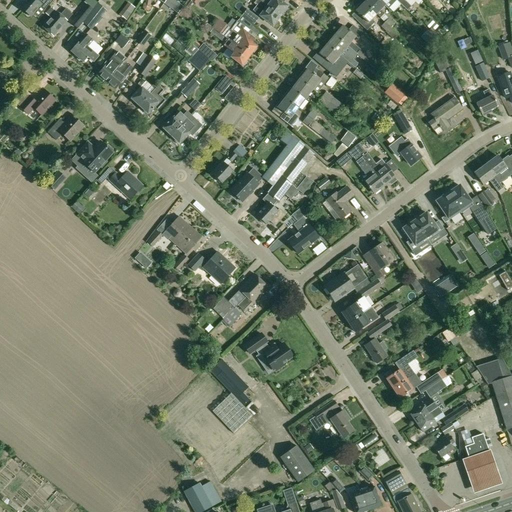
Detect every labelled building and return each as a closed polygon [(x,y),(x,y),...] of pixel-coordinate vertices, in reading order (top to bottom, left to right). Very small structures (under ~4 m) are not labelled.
[(27,0),(21,8),(25,12),(25,13),(28,16),(30,15),(31,16),(42,4),(41,4),(44,0),(27,0)] [(179,3),(175,0),(165,0),(163,3),(174,10),(179,3)] [(268,0),(267,0),(264,4),(280,16),(287,6),(279,0),(272,0),(271,2),(268,0)] [(379,0),(366,0),(365,2),(377,14),(385,5),(379,0)] [(379,0),(385,5),(388,9),(396,0),(379,0)] [(396,0),(407,10),(411,6),(404,0),(396,0)] [(92,8),(77,28),(78,29),(82,25),(90,32),(102,17),(98,13),(104,6),(98,2),(93,9),(92,8)] [(356,11),(352,16),(367,31),(374,22),(371,19),(377,14),(365,2),(356,11)] [(129,3),(120,15),(127,20),(135,8),(129,3)] [(86,4),(70,23),(77,28),(92,8),(86,4)] [(264,11),(260,16),(273,26),(280,16),(264,4),(261,8),(264,11)] [(45,13),(50,18),(43,27),(54,36),(67,21),(73,15),(66,9),(60,15),(51,7),(45,13)] [(247,9),(242,15),(254,25),(259,19),(247,9)] [(213,28),(226,38),(249,56),(256,47),(252,43),(255,39),(247,33),(250,30),(254,25),(242,15),(237,22),(239,24),(234,31),(219,19),(213,28)] [(389,18),(385,22),(391,27),(394,24),(389,18)] [(385,22),(381,27),(394,40),(398,35),(390,28),(391,27),(385,22)] [(343,26),(335,36),(347,46),(364,60),(367,55),(351,42),(355,37),(343,26)] [(440,42),(444,38),(432,27),(428,31),(440,42)] [(144,32),(137,41),(143,46),(151,37),(144,32)] [(111,50),(116,54),(122,48),(125,51),(131,43),(121,34),(117,38),(115,42),(117,44),(111,50)] [(71,51),(83,62),(88,57),(94,62),(98,56),(86,45),(91,39),(87,36),(80,44),(78,43),(71,51)] [(327,44),(340,55),(349,63),(361,72),(364,68),(344,51),(347,46),(335,36),(327,44)] [(439,43),(432,36),(427,42),(434,48),(439,43)] [(465,45),(472,42),(469,37),(463,40),(465,45)] [(222,43),(235,53),(231,57),(242,66),(249,56),(226,38),(222,43)] [(193,44),(199,49),(202,46),(196,41),(193,44)] [(102,57),(107,51),(97,42),(92,47),(102,57)] [(498,47),(503,60),(507,59),(511,69),(511,68),(511,54),(508,43),(498,47)] [(194,55),(199,49),(193,44),(188,49),(194,55)] [(199,49),(203,53),(213,62),(218,56),(204,44),(202,46),(199,49)] [(327,44),(320,54),(332,64),(340,55),(327,44)] [(150,55),(157,60),(159,57),(152,52),(150,55)] [(98,75),(107,82),(116,71),(113,68),(119,60),(114,56),(108,64),(98,75)] [(445,56),(434,62),(437,67),(448,62),(445,56)] [(140,71),(145,75),(154,63),(148,59),(140,71)] [(116,71),(107,82),(115,89),(124,78),(132,68),(124,61),(120,66),(121,67),(119,69),(118,68),(116,71)] [(490,77),(483,63),(476,67),(482,81),(490,77)] [(307,70),(300,79),(313,90),(315,92),(317,93),(329,79),(316,68),(312,74),(307,70)] [(462,91),(451,68),(445,71),(456,94),(462,91)] [(498,78),(501,85),(504,83),(511,103),(511,80),(511,81),(509,73),(498,78)] [(12,83),(21,92),(29,83),(20,74),(12,83)] [(220,82),(227,87),(232,81),(225,76),(220,82)] [(326,85),(331,89),(337,82),(331,77),(326,85)] [(300,79),(292,89),(305,99),(313,90),(300,79)] [(190,84),(182,93),(186,98),(195,89),(190,84)] [(158,86),(150,95),(140,106),(148,114),(153,107),(157,110),(165,101),(160,95),(163,90),(158,86)] [(388,95),(399,104),(405,96),(395,87),(388,95)] [(131,99),(140,106),(150,95),(141,88),(131,99)] [(292,89),(285,98),(298,108),(305,99),(292,89)] [(28,96),(19,106),(26,112),(28,115),(31,112),(34,108),(41,115),(55,101),(43,90),(33,101),(28,96)] [(476,104),(480,112),(481,115),(482,115),(483,117),(491,112),(490,110),(497,107),(492,96),(488,90),(483,92),(487,99),(476,104)] [(326,92),(322,97),(339,111),(343,105),(326,92)] [(16,103),(19,106),(28,96),(25,94),(16,103)] [(199,95),(189,105),(194,110),(204,99),(199,95)] [(322,97),(319,102),(335,115),(339,111),(322,97)] [(429,123),(434,131),(439,127),(443,132),(450,127),(446,121),(463,109),(454,97),(435,111),(438,116),(433,119),(429,123)] [(285,98),(278,108),(277,109),(284,114),(280,118),(291,127),(299,117),(294,114),(298,108),(285,98)] [(393,110),(397,106),(390,101),(387,105),(393,110)] [(386,120),(393,129),(398,126),(404,135),(412,130),(400,110),(392,115),(392,116),(386,120)] [(311,111),(307,116),(313,121),(317,116),(311,111)] [(163,128),(162,128),(166,132),(167,131),(171,135),(182,123),(186,120),(177,112),(163,128)] [(347,116),(357,124),(360,120),(350,112),(347,116)] [(371,119),(376,123),(381,115),(376,112),(371,119)] [(66,123),(63,127),(58,122),(48,133),(56,141),(62,134),(70,141),(78,133),(78,132),(83,126),(72,116),(66,123)] [(307,116),(304,121),(310,125),(313,121),(307,116)] [(182,123),(171,135),(176,140),(175,141),(179,145),(180,144),(195,128),(186,120),(182,123)] [(310,125),(321,133),(324,130),(319,127),(320,126),(313,121),(310,125)] [(377,129),(372,134),(375,138),(381,133),(377,129)] [(262,178),(257,185),(267,193),(304,147),(291,135),(287,132),(281,141),(282,142),(278,148),(283,151),(269,169),(268,168),(265,166),(258,175),(262,178)] [(356,138),(347,132),(341,139),(350,146),(356,138)] [(254,138),(260,142),(263,138),(257,134),(254,138)] [(372,135),(366,139),(373,147),(378,143),(375,138),(372,134),(371,134),(372,135)] [(394,147),(399,155),(401,153),(411,166),(420,158),(411,146),(409,147),(403,140),(394,147)] [(111,152),(113,150),(108,146),(107,148),(100,142),(94,149),(92,146),(89,150),(85,146),(71,161),(79,167),(83,163),(94,173),(100,167),(101,168),(107,162),(105,161),(112,153),(111,152)] [(223,163),(212,175),(217,179),(217,181),(219,183),(221,183),(222,184),(233,171),(227,166),(237,156),(241,159),(247,153),(239,146),(233,152),(223,163)] [(267,205),(257,216),(261,220),(260,221),(264,224),(265,223),(266,224),(278,212),(273,207),(277,202),(278,203),(286,195),(291,200),(299,191),(303,195),(313,182),(307,177),(306,177),(301,173),(314,155),(304,147),(267,193),(268,193),(262,200),(267,205)] [(354,148),(351,150),(359,160),(357,162),(362,168),(367,164),(362,158),(354,148)] [(352,154),(340,159),(344,167),(355,161),(352,154)] [(367,154),(362,158),(367,164),(372,160),(367,154)] [(486,165),(500,183),(511,173),(511,155),(509,158),(508,156),(501,161),(497,156),(486,165)] [(382,160),(370,168),(384,187),(395,178),(385,165),(385,164),(382,160)] [(126,172),(132,164),(127,162),(122,169),(126,172)] [(500,183),(486,165),(474,173),(483,185),(489,181),(498,192),(503,188),(499,183),(500,183)] [(371,176),(364,182),(374,195),(384,187),(370,168),(367,171),(371,176)] [(59,172),(48,184),(54,189),(65,178),(59,172)] [(122,179),(116,173),(109,181),(130,200),(143,186),(128,172),(122,179)] [(229,190),(231,192),(230,194),(234,198),(236,197),(241,201),(257,184),(245,173),(229,190)] [(106,178),(102,174),(96,180),(101,184),(106,178)] [(326,178),(317,186),(320,190),(330,183),(326,178)] [(337,222),(340,219),(341,220),(351,212),(345,204),(354,196),(346,187),(337,194),(336,193),(326,201),(330,206),(326,209),(337,222)] [(449,195),(462,214),(461,214),(462,216),(472,209),(485,229),(492,223),(477,197),(470,202),(461,187),(458,189),(457,187),(449,193),(451,194),(449,195)] [(85,194),(89,197),(94,192),(90,188),(85,194)] [(478,195),(487,207),(493,203),(484,191),(478,195)] [(449,195),(448,196),(446,195),(439,200),(440,201),(438,203),(447,217),(443,220),(446,225),(461,214),(462,214),(449,195)] [(256,207),(261,200),(255,197),(251,203),(256,207)] [(71,208),(80,215),(86,209),(77,201),(71,208)] [(283,224),(287,228),(297,221),(298,221),(303,217),(307,213),(302,207),(292,215),(293,216),(283,224)] [(280,209),(274,223),(281,227),(287,213),(280,209)] [(415,221),(426,238),(442,227),(437,219),(433,222),(425,211),(424,212),(423,211),(417,214),(418,216),(413,219),(415,221)] [(164,234),(175,244),(190,227),(179,217),(164,234)] [(411,251),(427,240),(426,238),(415,221),(410,224),(409,222),(403,226),(404,228),(403,229),(410,240),(406,243),(411,251)] [(190,227),(175,244),(186,254),(201,237),(190,227)] [(288,242),(297,254),(312,243),(306,235),(309,233),(305,229),(288,242)] [(147,243),(152,248),(163,236),(158,231),(147,243)] [(485,250),(479,240),(473,244),(479,254),(485,250)] [(386,273),(382,267),(394,259),(382,242),(370,251),(372,255),(366,259),(379,278),(386,273)] [(456,256),(462,252),(456,244),(451,248),(456,256)] [(134,258),(138,262),(144,256),(140,252),(134,258)] [(198,254),(188,266),(194,272),(198,267),(202,271),(204,269),(217,281),(220,278),(223,281),(230,274),(227,271),(232,266),(217,252),(207,263),(204,261),(205,260),(198,254)] [(489,268),(495,264),(487,252),(481,256),(489,268)] [(173,267),(179,271),(189,260),(184,255),(173,267)] [(357,293),(370,285),(358,266),(345,275),(325,288),(333,301),(353,288),(357,293)] [(511,287),(511,281),(506,271),(498,275),(507,290),(511,287)] [(224,298),(213,309),(223,320),(222,321),(223,323),(236,309),(235,308),(246,297),(247,298),(262,281),(254,274),(239,289),(240,290),(228,302),(224,298)] [(377,279),(370,285),(357,293),(357,294),(364,289),(368,296),(382,286),(377,279)] [(247,298),(253,304),(269,288),(262,281),(247,298)] [(443,282),(435,287),(442,297),(449,291),(443,282)] [(181,295),(181,293),(181,292),(181,291),(179,290),(178,289),(176,289),(175,289),(174,290),(173,291),(172,293),(172,294),(173,296),(174,297),(175,298),(176,298),(178,298),(179,297),(181,296),(181,295)] [(364,298),(341,313),(348,323),(370,308),(364,298)] [(395,305),(381,314),(386,321),(388,320),(399,312),(395,305)] [(370,308),(348,323),(355,333),(377,318),(370,308)] [(236,309),(223,323),(228,327),(241,314),(236,309)] [(386,321),(367,334),(371,340),(392,326),(388,320),(386,321)] [(448,329),(442,334),(446,339),(452,335),(448,329)] [(262,335),(245,347),(251,355),(256,351),(260,356),(257,358),(264,367),(269,363),(274,371),(276,370),(277,372),(284,367),(283,365),(293,358),(284,345),(277,350),(274,346),(270,349),(266,344),(267,343),(262,335)] [(455,337),(450,340),(453,345),(458,342),(455,337)] [(365,346),(376,364),(387,357),(375,339),(365,346)] [(387,380),(386,381),(389,386),(390,385),(393,389),(407,379),(415,374),(408,364),(418,358),(413,351),(409,353),(394,364),(399,370),(393,374),(387,378),(386,379),(387,380)] [(210,359),(214,363),(219,359),(215,354),(210,359)] [(502,358),(475,367),(477,370),(482,376),(487,385),(492,384),(491,383),(511,376),(502,358)] [(209,371),(232,394),(212,412),(233,434),(247,420),(252,416),(243,407),(250,401),(243,393),(249,387),(221,359),(209,371)] [(412,365),(418,376),(426,372),(420,361),(412,365)] [(390,370),(384,374),(387,378),(393,374),(390,370)] [(482,376),(477,370),(471,374),(476,380),(482,376)] [(421,384),(417,387),(421,394),(425,392),(442,381),(437,373),(421,384)] [(407,379),(393,389),(396,393),(395,394),(398,399),(399,398),(400,399),(414,389),(417,387),(421,384),(418,379),(415,374),(407,379)] [(511,427),(511,377),(511,376),(491,383),(492,384),(506,430),(511,427)] [(421,404),(409,412),(410,413),(409,414),(412,417),(413,417),(416,422),(428,414),(440,406),(442,405),(443,403),(437,393),(446,387),(442,381),(425,392),(431,400),(423,405),(421,404)] [(333,400),(308,418),(316,430),(329,422),(340,438),(342,436),(343,438),(354,431),(347,421),(350,419),(344,410),(338,414),(335,410),(338,408),(333,400)] [(257,405),(251,410),(255,415),(261,410),(257,405)] [(428,414),(416,422),(419,427),(419,428),(421,431),(422,431),(423,432),(435,424),(442,419),(445,417),(441,411),(444,409),(442,405),(440,406),(428,414)] [(460,415),(457,409),(448,415),(452,420),(460,415)] [(444,435),(454,428),(451,422),(446,425),(440,429),(444,435)] [(464,447),(468,459),(490,452),(483,434),(471,438),(473,444),(464,447)] [(433,448),(440,458),(454,449),(451,445),(454,442),(450,436),(447,439),(445,437),(438,441),(440,443),(433,448)] [(308,453),(314,448),(309,443),(304,447),(308,453)] [(349,449),(352,453),(358,449),(355,445),(349,449)] [(313,470),(296,446),(280,457),(298,481),(313,470)] [(490,449),(460,460),(472,494),(501,484),(490,449)] [(378,463),(385,472),(395,464),(389,455),(378,463)] [(358,471),(369,481),(373,476),(363,466),(358,471)] [(384,479),(393,495),(407,487),(398,472),(384,479)] [(336,490),(339,494),(345,489),(336,478),(330,483),(334,488),(336,490)] [(330,483),(329,482),(325,486),(330,491),(334,488),(330,483)] [(183,492),(194,511),(202,511),(212,507),(202,487),(200,483),(183,492)] [(374,487),(362,491),(368,510),(381,506),(374,487)] [(411,494),(408,489),(407,487),(393,495),(397,502),(402,511),(418,511),(420,511),(411,494)] [(274,511),(273,504),(256,510),(257,511),(299,511),(292,488),(283,491),(288,506),(285,511),(281,511),(274,511)] [(339,494),(336,490),(331,492),(338,511),(345,508),(341,497),(339,494)] [(362,511),(368,510),(362,491),(349,495),(354,511),(362,511)] [(320,500),(310,504),(312,511),(336,511),(332,500),(321,504),(320,500)]
